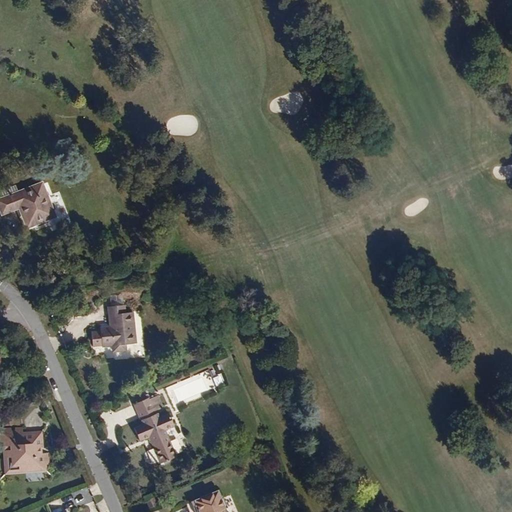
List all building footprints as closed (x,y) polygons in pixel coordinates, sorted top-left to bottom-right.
[(19,208),(27,228),(55,218),(41,181),(0,196),(0,211),(1,214),(19,208)] [(109,332),(99,333),(90,334),(92,348),(101,347),(101,348),(111,347),(112,353),(125,352),(124,346),(135,345),(132,314),(124,314),(123,306),(107,308),(109,328),(109,332)] [(213,378),(217,387),(226,383),(222,374),(213,378)] [(151,413),(154,411),(149,399),(146,400),(151,413)] [(156,414),(154,411),(151,413),(146,400),(132,406),(139,421),(141,421),(143,426),(134,430),(140,443),(150,438),(152,441),(150,444),(160,465),(164,463),(166,466),(172,463),(172,461),(176,459),(167,438),(165,436),(163,432),(174,428),(168,415),(159,419),(158,416),(156,414)] [(5,469),(5,482),(38,479),(38,477),(42,477),(41,464),(34,464),(33,459),(36,457),(35,445),(15,445),(15,441),(1,441),(2,456),(2,467),(5,469)] [(224,511),(226,510),(222,501),(220,501),(217,494),(193,503),(194,506),(195,511),(224,511)] [(148,511),(159,507),(155,499),(145,503),(148,511)]
